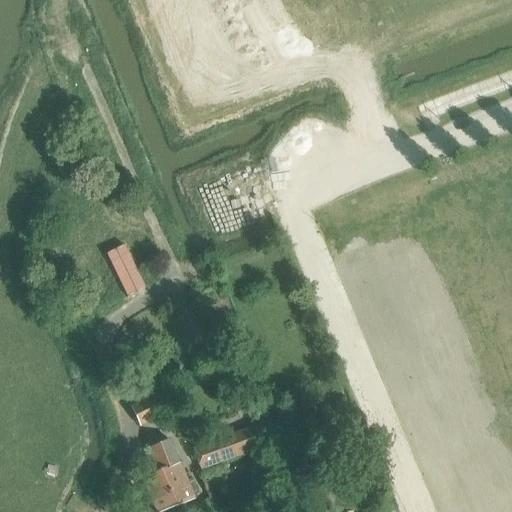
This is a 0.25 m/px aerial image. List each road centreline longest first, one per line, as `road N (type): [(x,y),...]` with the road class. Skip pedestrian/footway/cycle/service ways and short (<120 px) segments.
road 1 (unclassified): [(419,511),(308,236),(305,187),(317,166),(372,164),(511,113)]
road 2 (residential): [(104,511),(130,453),(102,351),(104,331),(169,289),(172,277),(90,77)]
